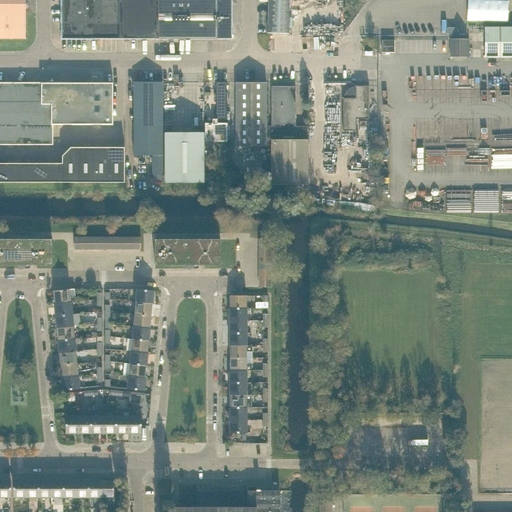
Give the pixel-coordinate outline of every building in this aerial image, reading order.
[(0,0),(0,38),(26,39),(26,18),(26,14),(24,9),(24,1),(24,0),(0,0)] [(61,0),(62,2),(60,3),(59,4),(59,5),(59,6),(60,7),(62,7),(62,23),(62,38),(231,38),(231,0),(61,0)] [(289,34),(289,0),(268,0),(268,33),(289,34)] [(511,0),(470,0),(470,17),(511,18),(511,0)] [(511,27),(485,27),(485,30),(485,57),(494,57),(511,57),(511,27)] [(385,49),(398,49),(398,36),(385,36),(385,49)] [(469,57),(469,39),(451,39),(451,57),(469,57)] [(163,174),(163,83),(163,82),(134,82),(134,93),(134,155),(153,155),(153,174),(163,174)] [(226,123),(227,82),(217,82),(216,123),(206,124),(206,141),(227,141),(227,123),(226,123)] [(267,82),(254,82),(236,82),(236,146),(267,147),(267,82)] [(0,103),(22,104),(22,84),(0,83),(0,103)] [(82,124),(113,124),(113,83),(82,84),(82,124)] [(22,124),(53,124),(53,84),(22,84),(22,104),(22,124)] [(53,124),(82,124),(82,84),(53,84),(53,124)] [(369,119),(369,86),(356,86),(356,88),(352,89),(349,90),(348,92),(346,95),(346,98),(343,98),(343,131),(357,131),(357,119),(369,119)] [(415,86),(415,96),(436,96),(436,86),(415,86)] [(295,126),(296,87),(272,87),(271,126),(268,126),(268,136),(307,136),(307,126),(295,126)] [(0,123),(22,124),(22,104),(0,103),(0,123)] [(0,143),(22,144),(22,124),(0,123),(0,143)] [(53,144),(53,124),(22,124),(22,144),(53,144)] [(204,132),(165,132),(165,183),(204,183),(204,132)] [(308,185),(308,140),(271,140),(271,185),(308,185)] [(490,144),(467,143),(466,164),(489,166),(490,144)] [(511,143),(495,144),(495,158),(511,157),(511,143)] [(325,164),(335,163),(334,152),(324,153),(325,164)] [(21,182),(21,164),(7,163),(7,182),(21,182)] [(35,182),(35,164),(21,164),(21,182),(35,182)] [(49,182),(50,164),(35,164),(35,182),(49,182)] [(49,182),(63,182),(63,164),(50,164),(49,182)] [(480,188),(480,200),(491,201),(491,206),(502,206),(502,189),(480,188)] [(51,242),(0,241),(0,264),(16,264),(16,265),(16,266),(17,267),(18,268),(18,269),(20,269),(22,270),(23,269),(24,269),(25,268),(26,267),(26,266),(27,265),(27,264),(52,264),(52,239),(51,239),(51,242)] [(219,242),(156,242),(156,239),(155,239),(155,265),(184,265),(185,265),(185,266),(185,267),(186,268),(187,269),(188,269),(189,269),(190,270),(191,269),(192,269),(193,268),(194,267),(194,266),(195,266),(195,265),(221,265),(220,239),(219,239),(219,242)] [(71,302),(70,290),(70,289),(54,291),(55,304),(71,302)] [(152,304),(154,291),(138,289),(136,302),(152,304)] [(230,308),(246,308),(246,295),(230,295),(230,308)] [(56,316),(72,315),(71,302),(55,304),(56,316)] [(151,316),(152,304),(136,302),(135,314),(151,316)] [(246,321),(246,308),(230,308),(230,321),(246,321)] [(150,328),(151,316),(135,314),(134,327),(150,328)] [(57,328),(73,327),(72,315),(56,316),(57,328)] [(246,333),(246,321),(230,321),(230,333),(246,333)] [(59,341),(75,339),(73,327),(57,328),(59,341)] [(149,341),(150,328),(134,327),(133,339),(149,341)] [(246,345),(246,333),(230,333),(230,345),(246,345)] [(60,353),(76,351),(75,339),(59,341),(60,353)] [(147,353),(149,341),(133,339),(131,351),(147,353)] [(246,358),(246,345),(230,345),(230,358),(246,358)] [(61,366),(77,364),(76,351),(60,353),(61,366)] [(146,365),(147,353),(131,351),(130,364),(146,365)] [(246,371),(246,358),(230,358),(230,371),(246,371)] [(62,378),(78,376),(77,364),(61,366),(62,378)] [(145,378),(146,365),(130,364),(129,376),(145,378)] [(246,383),(246,371),(230,371),(230,383),(246,383)] [(64,390),(79,389),(78,376),(62,378),(64,390)] [(144,390),(145,378),(129,376),(128,389),(144,390)] [(246,395),(246,383),(230,383),(230,395),(246,395)] [(246,408),(246,395),(230,395),(230,408),(246,408)] [(246,420),(246,408),(230,408),(230,420),(246,420)] [(66,433),(79,433),(79,416),(66,416),(66,433)] [(79,433),(91,433),(91,416),(79,416),(79,433)] [(91,433),(104,433),(104,416),(91,416),(91,433)] [(104,433),(116,433),(116,416),(104,416),(104,433)] [(116,433),(129,432),(129,416),(116,416),(116,433)] [(129,432),(141,432),(141,416),(129,416),(129,432)] [(246,433),(246,420),(230,420),(230,433),(241,433),(241,441),(246,441),(246,433)] [(0,496),(11,497),(11,480),(0,480),(0,496)] [(14,497),(27,497),(27,480),(14,480),(14,497)] [(27,497),(39,497),(39,480),(27,480),(27,497)] [(39,497),(52,497),(52,480),(39,480),(39,497)] [(52,497),(64,497),(64,480),(52,480),(52,497)] [(64,497),(77,497),(76,480),(64,480),(64,497)] [(77,497),(89,497),(89,480),(76,480),(77,497)] [(89,497),(101,497),(101,480),(89,480),(89,497)] [(101,497),(114,497),(114,480),(101,480),(101,497)] [(256,489),(256,487),(248,487),(248,490),(196,490),(197,507),(172,507),(171,507),(170,511),(278,511),(278,491),(261,491),(261,489),(256,489)] [(332,511),(332,501),(320,501),(320,511),(332,511)]
